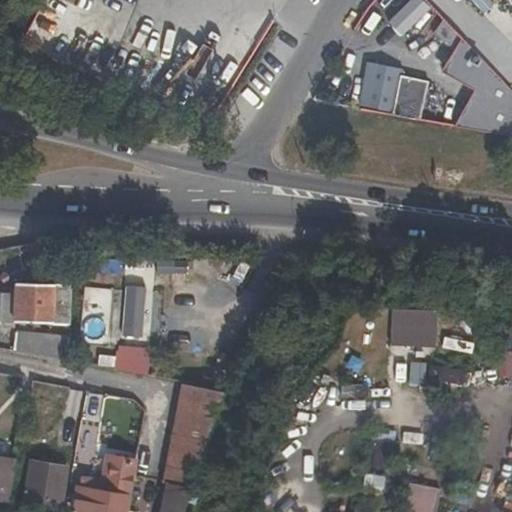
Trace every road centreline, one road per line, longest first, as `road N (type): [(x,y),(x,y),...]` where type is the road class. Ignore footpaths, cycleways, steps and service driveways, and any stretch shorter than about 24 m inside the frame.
road 1 (secondary): [(220,203),(486,219)]
road 2 (secondary): [(486,219),(238,174)]
road 3 (secondary): [(238,174),(0,122)]
road 4 (secondary): [(0,199),(220,203)]
road 5 (unclassified): [(238,174),(365,0)]
road 6 (unknown): [(0,333),(152,383)]
